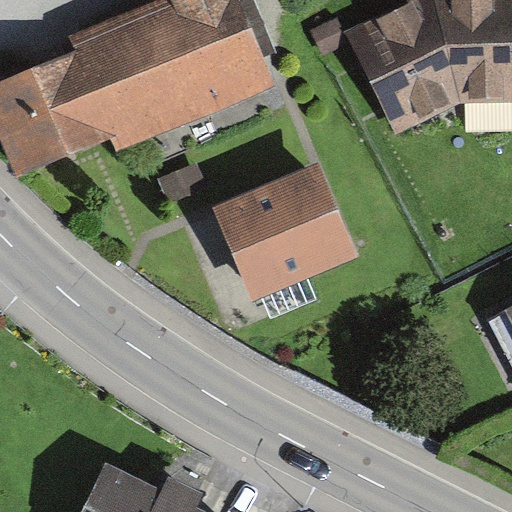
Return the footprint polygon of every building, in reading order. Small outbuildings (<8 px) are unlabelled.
[(186,0),(190,9),(89,49),(94,63),(1,101),(34,182),(126,145),(135,166),(294,101),(252,0),(186,0)] [(511,1),(442,3),(443,32),(434,15),(361,51),(406,142),(460,115),(511,114),(511,1)] [(229,224),(264,308),(366,266),(332,182),(229,224)] [(511,308),(495,317),(511,351),(511,308)] [(216,511),(113,465),(91,511),(216,511)]
